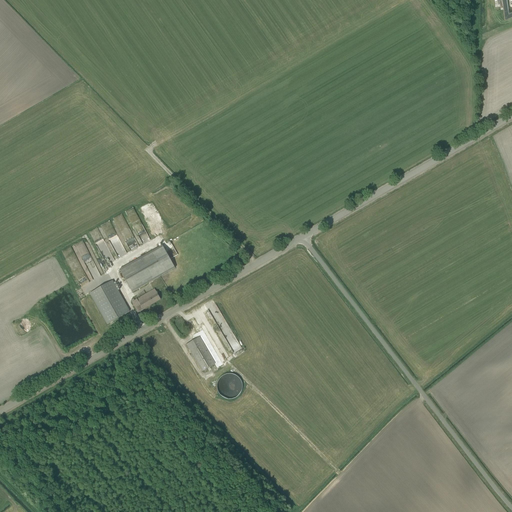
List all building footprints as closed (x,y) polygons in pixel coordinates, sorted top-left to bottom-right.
[(95,240),(101,237),(98,228),(91,231),(95,240)] [(126,243),(126,241),(126,239),(126,238),(125,237),(124,235),(123,234),(121,233),(120,233),(118,233),(117,233),(115,233),(114,234),(113,235),(112,236),(111,238),(110,239),(110,241),(110,242),(110,244),(111,245),(112,246),(113,248),(115,248),(116,249),(118,249),(119,249),(121,249),(123,248),(124,247),(125,246),(126,244),(126,243)] [(163,246),(119,270),(133,292),(176,269),(163,246)] [(90,293),(107,324),(130,312),(112,280),(90,293)] [(155,289),(132,302),(136,308),(138,312),(161,299),(155,289)] [(195,339),(187,344),(202,371),(211,366),(213,370),(227,362),(207,328),(193,336),(195,339)] [(221,396),(225,398),(229,398),(234,397),(238,395),(240,391),(242,387),(241,382),(240,378),(237,375),(233,373),(228,372),(224,373),(220,375),(218,378),(216,381),(216,385),(216,389),(218,392),(221,396)]
